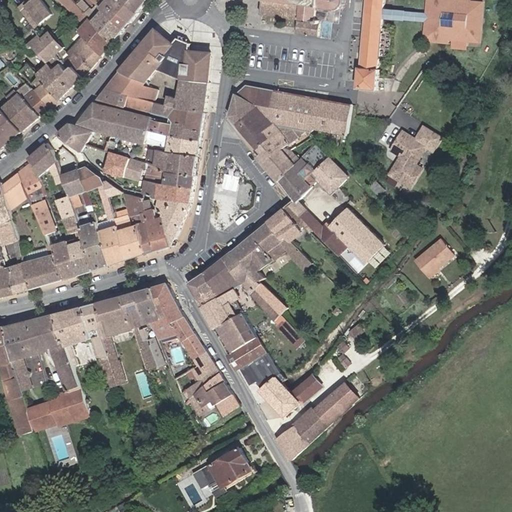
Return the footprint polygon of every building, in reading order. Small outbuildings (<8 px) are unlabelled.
[(35,28),(54,14),(42,0),(34,0),(33,1),(28,5),(26,2),(19,7),(35,28)] [(114,43),(94,20),(78,4),(74,0),(61,0),(88,26),(82,33),(84,35),(104,55),(114,43)] [(114,43),(125,30),(104,10),(97,5),(93,9),(91,7),(90,8),(82,0),(81,0),(78,4),(94,20),(114,43)] [(108,1),(106,0),(91,0),(92,0),(97,5),(104,10),(125,30),(131,22),(108,1)] [(124,0),(108,0),(108,1),(131,22),(140,12),(139,12),(124,0)] [(149,0),(124,0),(139,12),(149,0)] [(264,0),(262,14),(299,19),(297,33),(320,36),(322,20),(325,19),(326,18),(328,16),(328,13),(328,10),(326,8),(334,9),(340,8),(344,4),(344,0),(264,0)] [(367,0),(367,7),(385,8),(385,0),(367,0)] [(467,40),(471,1),(470,0),(458,0),(454,0),(428,0),(428,13),(427,22),(425,41),(448,42),(449,39),(455,39),(454,47),(466,48),(467,40)] [(480,42),(484,3),(471,1),(467,40),(480,42)] [(384,19),(385,8),(367,7),(366,17),(384,19)] [(396,9),(385,8),(384,19),(395,19),(396,9)] [(406,20),(406,11),(396,9),(395,19),(406,21),(406,20)] [(427,22),(428,13),(406,11),(406,20),(427,22)] [(359,88),(379,90),(380,70),(380,69),(380,60),(383,29),(384,19),(366,17),(361,68),(359,88)] [(389,60),(392,30),(383,29),(380,60),(389,60)] [(39,33),(27,43),(31,48),(34,46),(49,63),(50,62),(55,69),(73,89),(84,77),(74,66),(69,70),(63,62),(65,61),(61,52),(66,47),(51,31),(44,38),(39,33)] [(207,111),(211,82),(209,82),(212,57),(191,55),(191,49),(189,49),(177,44),(176,43),(172,48),(156,34),(123,72),(125,74),(148,83),(159,70),(182,80),(179,97),(170,94),(168,104),(178,107),(207,111)] [(92,69),(104,55),(84,35),(68,53),(71,56),(67,60),(65,61),(63,62),(69,70),(74,66),(84,77),(92,69)] [(191,49),(192,43),(179,38),(176,43),(177,44),(189,49),(191,49)] [(61,100),(73,89),(55,69),(50,64),(39,75),(45,82),(36,90),(51,108),(52,109),(61,100)] [(108,88),(157,101),(160,89),(146,85),(148,83),(125,74),(123,72),(122,71),(108,88)] [(24,131),(51,108),(36,90),(35,89),(35,90),(28,83),(19,91),(20,92),(11,100),(2,108),(3,109),(4,109),(24,131)] [(263,153),(268,159),(284,148),(308,132),(312,132),(315,129),(349,135),(354,104),(247,85),(238,93),(231,116),(263,153)] [(156,114),(159,102),(157,101),(108,88),(99,100),(156,114)] [(11,100),(20,92),(19,91),(17,89),(8,97),(11,100)] [(174,125),(205,129),(207,111),(178,107),(168,104),(159,102),(156,114),(172,118),(175,121),(174,124),(174,125)] [(155,117),(97,103),(81,124),(147,144),(151,130),(155,119),(155,117)] [(0,151),(24,131),(4,109),(3,109),(0,111),(0,151)] [(203,140),(205,129),(174,125),(174,124),(155,119),(151,130),(170,135),(203,140)] [(84,151),(96,131),(71,123),(59,133),(62,137),(82,152),(84,151)] [(404,131),(392,150),(402,156),(404,157),(400,165),(397,163),(390,174),(412,188),(424,168),(417,164),(429,146),(435,150),(443,137),(425,126),(417,139),(404,131)] [(170,135),(151,130),(147,144),(162,146),(161,150),(168,152),(201,156),(203,140),(170,135)] [(115,152),(118,142),(110,140),(107,149),(113,151),(115,152)] [(60,161),(55,149),(49,142),(31,158),(34,162),(35,163),(41,177),(53,167),(60,161)] [(348,179),(328,159),(331,157),(318,144),(303,160),(281,181),(296,200),(299,203),(301,201),(313,187),(312,186),(320,178),(323,181),(321,183),(333,194),(348,179)] [(281,181),(303,160),(293,149),(289,153),(284,148),(268,159),(263,153),(258,157),(280,182),(281,181)] [(201,156),(168,152),(161,150),(159,150),(157,166),(168,171),(198,175),(201,156)] [(194,202),(198,175),(168,171),(157,166),(147,161),(115,152),(113,151),(107,171),(141,181),(144,171),(148,172),(147,179),(150,180),(147,194),(160,199),(194,202)] [(350,176),(331,157),(328,159),(348,179),(350,176)] [(65,175),(60,161),(53,167),(58,183),(66,180),(65,175)] [(47,234),(59,229),(47,200),(50,199),(41,177),(35,163),(34,162),(21,173),(31,196),(47,234)] [(106,183),(104,176),(89,166),(81,169),(89,190),(90,191),(100,187),(106,184),(106,183)] [(81,169),(76,171),(78,175),(66,180),(72,196),(73,197),(80,194),(83,193),(89,190),(81,169)] [(66,180),(78,175),(76,171),(65,175),(66,180)] [(31,196),(21,173),(5,185),(12,209),(31,196)] [(125,191),(110,181),(106,183),(106,184),(110,196),(125,191)] [(386,190),(377,181),(371,187),(380,195),(386,190)] [(5,185),(4,182),(0,184),(0,224),(6,243),(16,239),(21,238),(12,209),(5,185)] [(110,196),(106,184),(100,187),(110,219),(116,217),(110,196)] [(96,212),(90,191),(89,190),(83,193),(90,213),(96,212)] [(148,210),(146,200),(146,197),(127,193),(132,216),(144,213),(148,213),(147,210),(148,210)] [(84,205),(80,194),(73,197),(76,208),(84,205)] [(73,197),(72,196),(59,200),(66,219),(79,214),(76,208),(73,197)] [(157,250),(174,245),(165,217),(163,218),(158,219),(155,208),(153,209),(150,199),(146,200),(148,210),(147,210),(148,213),(150,222),(157,250)] [(165,217),(174,245),(194,202),(160,199),(158,211),(164,213),(163,218),(165,217)] [(308,210),(309,209),(301,201),(299,203),(296,200),(291,204),(302,216),(308,210)] [(302,216),(291,204),(286,208),(303,228),(305,226),(308,229),(312,233),(315,230),(302,216)] [(387,244),(358,216),(362,213),(355,206),(352,210),(350,208),(332,225),(330,222),(325,227),(322,224),(315,230),(343,259),(351,252),(355,248),(366,259),(369,263),(370,262),(386,245),(387,244)] [(289,239),(303,228),(286,208),(270,221),(285,240),(288,238),(289,239)] [(322,224),(308,210),(302,216),(315,230),(322,224)] [(99,221),(96,212),(90,213),(93,223),(99,221)] [(80,275),(95,270),(83,226),(79,214),(66,219),(72,233),(77,231),(80,242),(71,245),(80,275)] [(119,226),(117,219),(99,224),(101,231),(119,226)] [(99,224),(99,221),(93,223),(83,226),(95,270),(111,265),(101,231),(99,224)] [(292,241),(289,239),(288,238),(285,240),(270,221),(235,251),(261,280),(267,277),(261,271),(263,269),(289,252),(307,270),(314,263),(292,241)] [(157,250),(150,222),(146,223),(139,225),(147,253),(157,250)] [(147,253),(139,225),(120,230),(129,259),(147,253)] [(120,230),(119,226),(101,231),(111,265),(129,259),(120,230)] [(292,241),(308,229),(305,226),(303,228),(289,239),(292,241)] [(71,245),(67,232),(63,233),(65,238),(67,246),(71,245)] [(25,254),(21,238),(16,239),(21,264),(11,267),(17,293),(34,289),(27,262),(25,254)] [(66,279),(80,275),(71,245),(67,246),(65,238),(62,239),(62,240),(61,243),(52,246),(66,279)] [(440,267),(456,254),(443,239),(417,261),(430,276),(440,267)] [(66,279),(52,246),(51,243),(48,244),(50,248),(52,255),(27,262),(34,289),(66,279)] [(377,269),(393,252),(386,245),(370,262),(377,269)] [(0,275),(7,296),(17,293),(11,267),(7,268),(6,266),(3,265),(2,260),(4,259),(0,246),(0,275)] [(52,255),(50,248),(25,254),(27,262),(52,255)] [(366,259),(355,248),(351,252),(362,263),(366,259)] [(290,307),(261,280),(235,251),(225,258),(242,284),(246,282),(253,293),(278,321),(290,307)] [(206,273),(221,296),(236,288),(242,284),(225,258),(206,273)] [(431,278),(441,268),(440,267),(430,276),(431,278)] [(190,283),(203,306),(221,296),(206,273),(190,283)] [(197,334),(187,317),(169,283),(155,287),(165,318),(154,322),(161,340),(181,333),(197,360),(209,352),(197,334)] [(140,327),(154,322),(165,318),(155,287),(125,295),(144,351),(150,368),(160,364),(150,340),(145,341),(140,327)] [(221,296),(203,306),(216,329),(219,327),(245,312),(237,298),(240,296),(236,288),(221,296)] [(144,351),(125,295),(100,302),(104,321),(101,322),(105,338),(130,331),(136,353),(144,351)] [(105,338),(101,322),(104,321),(100,302),(57,313),(76,365),(80,364),(73,345),(92,338),(94,344),(98,350),(101,358),(110,355),(105,338)] [(219,327),(234,352),(260,337),(245,312),(219,327)] [(76,365),(57,313),(31,320),(40,354),(53,350),(52,348),(54,347),(69,391),(79,420),(93,415),(85,390),(76,365)] [(306,340),(286,318),(279,323),(279,328),(298,348),(306,340)] [(40,354),(31,320),(7,326),(14,361),(23,390),(29,388),(27,383),(31,377),(33,373),(28,371),(24,358),(40,354)] [(14,361),(7,326),(0,327),(0,364),(1,364),(3,364),(24,434),(36,431),(29,409),(23,390),(14,361)] [(150,338),(158,335),(154,327),(147,329),(150,338)] [(230,355),(239,370),(242,368),(268,352),(260,337),(234,352),(230,355)] [(339,346),(344,353),(352,347),(346,340),(339,346)] [(222,373),(209,352),(197,360),(200,365),(196,367),(204,380),(200,380),(188,389),(193,398),(198,394),(207,385),(222,373)] [(294,393),(284,383),(288,378),(281,372),(268,352),(242,368),(251,385),(260,380),(264,388),(262,390),(286,417),(323,385),(314,375),(294,393)] [(119,379),(111,355),(110,355),(101,358),(109,383),(119,379)] [(24,434),(3,364),(1,364),(4,381),(21,436),(24,434)] [(173,380),(168,368),(166,368),(165,365),(160,367),(167,383),(169,382),(173,380)] [(204,380),(196,367),(193,369),(200,380),(204,380)] [(211,391),(228,381),(222,373),(207,385),(211,391)] [(243,406),(228,381),(211,391),(207,385),(198,394),(205,406),(209,404),(215,400),(224,416),(243,406)] [(293,460),(361,398),(348,383),(297,427),(279,439),(293,460)] [(79,420),(69,391),(50,397),(52,401),(59,424),(60,426),(79,420)] [(205,406),(198,394),(193,398),(192,399),(202,415),(212,409),(209,404),(205,406)] [(59,424),(52,401),(29,409),(36,431),(36,432),(59,424)] [(252,471),(248,463),(251,461),(243,447),(197,474),(204,488),(212,484),(219,479),(224,488),(252,471)] [(256,469),(251,461),(248,463),(252,471),(256,469)] [(224,488),(219,479),(212,484),(219,496),(226,491),(224,488)]
